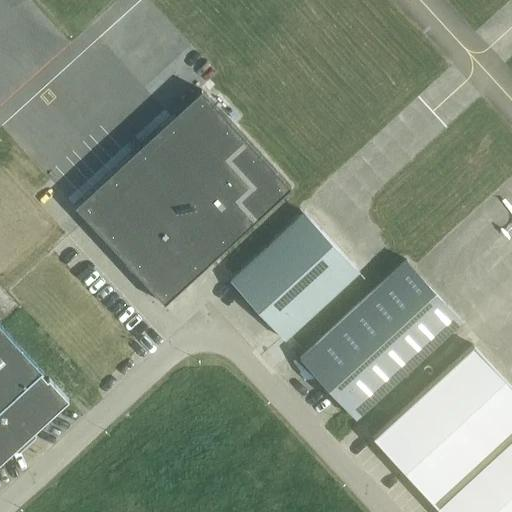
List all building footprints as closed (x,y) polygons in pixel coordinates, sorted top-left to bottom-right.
[(200,88),(73,205),(74,206),(82,214),(152,291),(164,303),(202,268),(291,187),(200,88)] [(304,212),(230,280),(260,312),(268,321),(285,339),(358,271),(304,212)] [(0,257),(0,291),(64,363),(128,306),(47,216),(0,257)] [(406,259),(300,357),(333,393),(346,408),(356,418),(462,320),(413,267),(406,259)] [(0,461),(68,399),(48,377),(46,379),(40,372),(42,371),(0,325),(0,461)] [(511,511),(511,386),(474,346),(374,437),(442,511),(511,511)]
